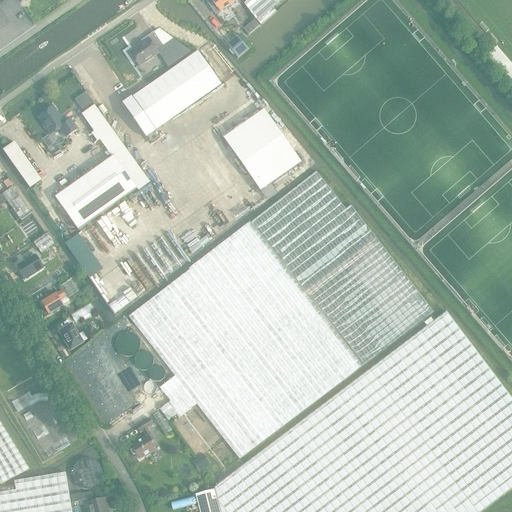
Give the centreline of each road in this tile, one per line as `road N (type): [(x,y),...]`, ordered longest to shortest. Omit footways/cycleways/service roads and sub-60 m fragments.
road 1 (residential): [(137,511),(0,277)]
road 2 (unclassified): [(148,0),(0,103)]
